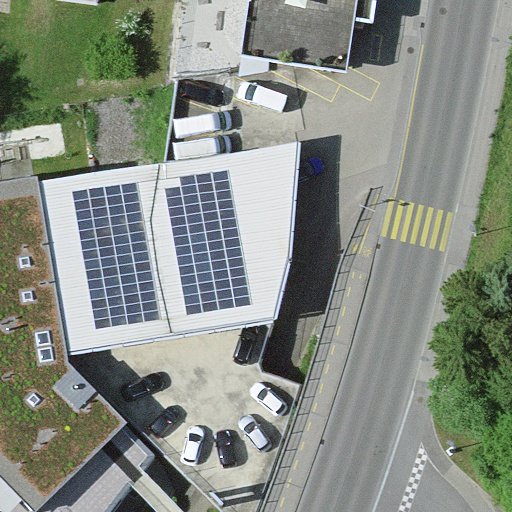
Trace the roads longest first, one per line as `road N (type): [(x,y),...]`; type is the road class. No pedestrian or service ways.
road 1 (residential): [(431,169),(375,167),(341,194),(276,379),(194,511)]
road 2 (secondary): [(431,169),(346,478)]
road 3 (secondary): [(465,0),(431,169)]
